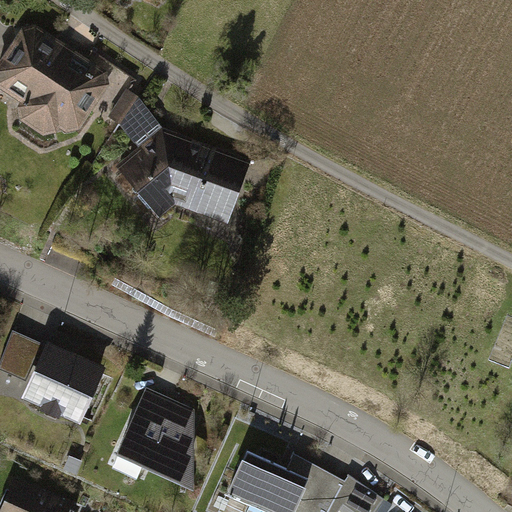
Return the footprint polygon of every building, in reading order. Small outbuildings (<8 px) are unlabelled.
[(157,0),(129,0),(153,10),(157,0)] [(111,83),(25,32),(0,75),(0,105),(23,119),(14,134),(46,153),(54,139),(72,149),(111,83)] [(146,140),(163,111),(128,91),(111,120),(146,140)] [(141,240),(170,216),(222,236),(247,172),(159,138),(96,194),(141,240)] [(80,423),(102,368),(10,331),(0,354),(0,369),(29,381),(22,399),(80,423)] [(201,406),(151,384),(124,447),(201,480),(201,406)] [(295,461),(255,443),(232,493),(272,511),(323,511),(325,508),(331,511),(334,511),(349,476),(299,449),(295,461)] [(83,511),(86,506),(21,477),(5,511),(83,511)]
